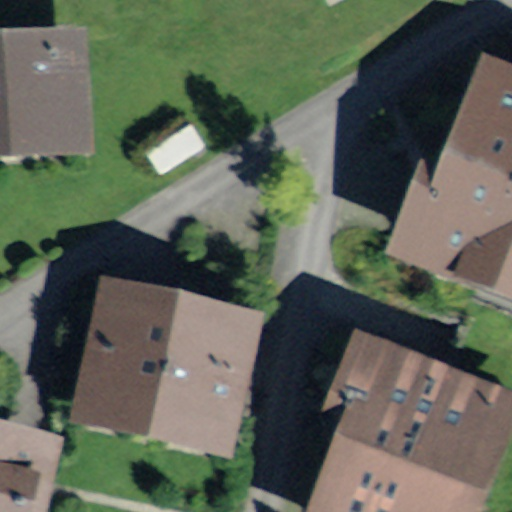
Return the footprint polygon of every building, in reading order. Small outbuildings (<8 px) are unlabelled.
[(0,58),(0,149),(74,145),(68,54),(32,56),(32,43),(0,44),(0,45),(1,59),(0,58)] [(421,220),(410,249),(511,287),(511,95),(499,90),(457,199),(429,188),(417,219),(421,220)] [(191,130),(148,157),(160,176),(203,149),(191,130)] [(114,310),(92,403),(133,412),(131,423),(179,434),(182,423),(221,431),(243,339),(114,310)] [(369,427),(336,511),(458,511),(497,412),(367,362),(357,388),(353,386),(341,417),(369,427)] [(0,454),(0,511),(26,511),(38,463),(0,454)]
